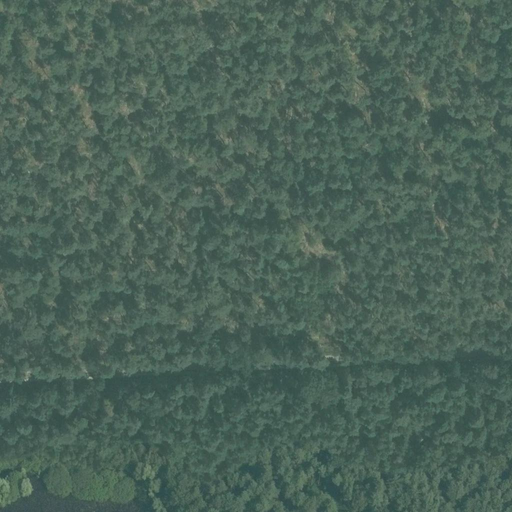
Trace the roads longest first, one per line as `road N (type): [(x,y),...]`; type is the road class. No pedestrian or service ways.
road 1 (track): [(511,348),(216,361)]
road 2 (track): [(0,371),(216,361)]
